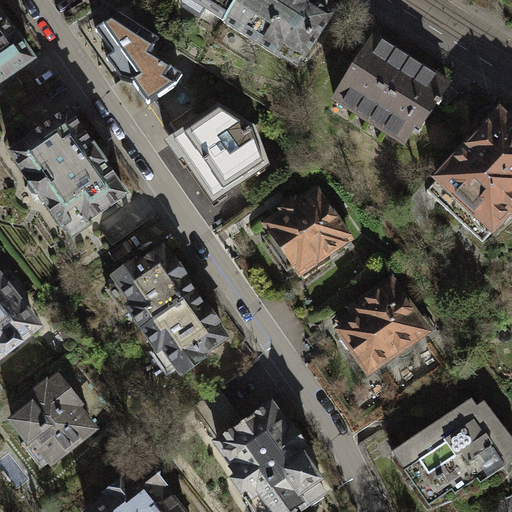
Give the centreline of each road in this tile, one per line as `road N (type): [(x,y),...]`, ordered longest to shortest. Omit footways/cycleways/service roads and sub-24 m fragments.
road 1 (residential): [(370,511),(334,434),(33,0)]
road 2 (tertiary): [(407,0),(511,65)]
